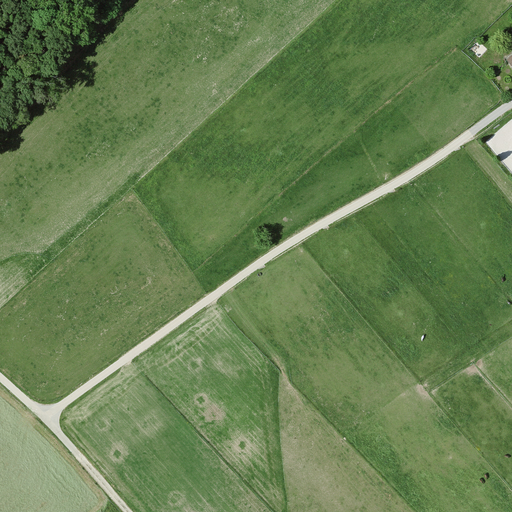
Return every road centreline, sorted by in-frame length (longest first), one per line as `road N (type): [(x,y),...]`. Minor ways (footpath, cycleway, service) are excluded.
road 1 (unclassified): [(511,106),(266,258),(46,417)]
road 2 (track): [(46,417),(128,511)]
